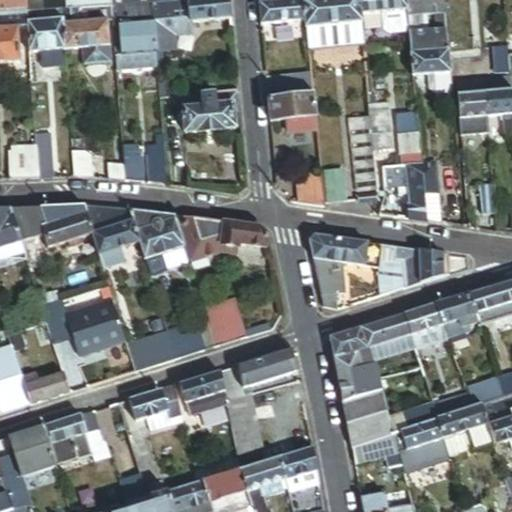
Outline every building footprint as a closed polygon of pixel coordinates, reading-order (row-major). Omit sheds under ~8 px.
[(0,0),(0,16),(25,14),(25,3),(24,0),(0,0)] [(87,9),(111,7),(110,0),(68,0),(65,0),(66,11),(87,9)] [(231,22),(229,0),(205,0),(180,2),(152,4),(156,52),(172,51),(170,17),(189,15),(190,25),(231,22)] [(306,23),(304,0),(259,0),(262,27),(306,23)] [(360,19),(358,0),(304,0),(306,23),(307,30),(361,25),(360,19)] [(358,0),(360,19),(406,14),(405,4),(405,0),(358,0)] [(443,0),(420,2),(422,18),(439,16),(444,16),(443,0)] [(25,14),(42,13),(41,2),(25,3),(25,14)] [(420,2),(405,4),(406,14),(407,19),(422,18),(420,2)] [(156,52),(152,4),(111,7),(115,58),(156,55),(156,52)] [(88,26),(87,9),(66,11),(61,11),(64,53),(82,52),(109,49),(107,24),(88,26)] [(61,53),(64,53),(61,11),(42,13),(25,14),(27,29),(29,56),(40,55),(61,53)] [(0,65),(21,64),(18,30),(27,29),(25,14),(0,16),(0,65)] [(190,25),(189,15),(170,17),(172,51),(156,52),(156,55),(175,54),(174,36),(188,35),(187,25),(190,25)] [(422,18),(407,19),(408,34),(441,31),(439,16),(422,18)] [(361,25),(307,30),(309,52),(363,47),(361,25)] [(428,78),(450,76),(447,47),(409,42),(413,79),(428,78)] [(82,52),(83,65),(110,63),(109,49),(82,52)] [(62,63),(61,53),(40,55),(41,65),(62,63)] [(156,55),(115,58),(116,73),(157,70),(156,55)] [(312,75),(266,79),(268,102),(314,98),(312,75)] [(452,96),(450,76),(428,78),(429,94),(434,98),(452,96)] [(237,94),(235,77),(208,80),(210,97),(237,94)] [(237,94),(210,97),(201,98),(181,100),(184,138),(234,133),(233,117),(239,117),(237,94)] [(511,119),(511,110),(511,95),(483,98),(485,121),(492,121),(511,119)] [(318,136),(314,98),(268,102),(270,126),(284,124),(285,134),(288,134),(292,131),(297,130),(303,137),(318,136)] [(485,121),(483,98),(457,100),(459,124),(485,121)] [(511,119),(492,121),(493,136),(511,133),(511,119)] [(356,194),(375,192),(369,121),(350,123),(356,194)] [(485,121),(459,124),(460,141),(486,138),(485,121)] [(39,181),(52,180),(49,136),(42,136),(41,129),(35,130),(36,149),(39,181)] [(422,166),(419,140),(410,141),(412,157),(401,158),(402,163),(397,164),(397,169),(422,166)] [(9,160),(10,182),(39,181),(36,149),(11,150),(12,160),(9,160)] [(123,183),(142,185),(141,159),(138,160),(137,150),(121,151),(122,168),(123,183)] [(73,179),(90,180),(88,156),(81,154),(71,155),(73,179)] [(163,157),(148,159),(149,186),(166,188),(163,157)] [(427,225),(440,226),(434,165),(422,166),(427,225)] [(422,166),(397,169),(381,171),(383,197),(377,217),(396,220),(393,188),(406,186),(409,222),(427,225),(422,166)] [(109,181),(123,183),(122,168),(108,168),(109,181)] [(341,173),(326,174),(329,205),(344,204),(341,173)] [(298,206),(325,210),(322,178),(296,181),(298,206)] [(494,224),(494,220),(491,191),(486,191),(487,196),(479,197),(481,225),(494,224)] [(83,209),(45,211),(49,224),(43,227),(51,251),(69,245),(81,241),(92,238),(83,209)] [(83,209),(92,238),(99,259),(122,252),(139,247),(129,215),(108,212),(114,230),(105,233),(98,211),(83,209)] [(44,238),(49,252),(51,251),(43,227),(49,224),(45,211),(31,212),(37,228),(18,235),(21,245),(44,238)] [(108,212),(98,211),(105,233),(114,230),(108,212)] [(0,281),(10,279),(2,252),(21,245),(18,235),(10,212),(0,212),(0,281)] [(37,228),(31,212),(10,212),(18,235),(37,228)] [(129,215),(139,247),(144,264),(183,252),(181,246),(172,219),(129,215)] [(259,231),(172,219),(181,246),(217,250),(238,253),(239,244),(265,247),(267,238),(259,231)] [(494,224),(495,234),(503,236),(502,224),(499,224),(499,220),(494,220),(494,224)] [(394,265),(395,250),(316,239),(309,245),(323,311),(338,313),(334,296),(329,272),(327,272),(325,266),(338,268),(376,273),(379,301),(405,292),(403,266),(394,265)] [(83,247),(81,241),(69,245),(71,251),(83,247)] [(183,252),(187,266),(216,257),(217,250),(181,246),(183,252)] [(217,250),(216,257),(237,260),(238,253),(217,250)] [(448,258),(395,250),(394,265),(403,266),(405,292),(447,279),(448,258)] [(122,252),(99,259),(103,272),(126,265),(122,252)] [(343,294),(338,268),(325,266),(327,272),(329,272),(334,296),(343,294)] [(511,306),(511,285),(498,290),(504,309),(511,306)] [(60,304),(42,310),(48,327),(54,348),(55,350),(73,344),(79,365),(128,349),(128,348),(109,289),(100,292),(104,306),(64,319),(60,304)] [(504,309),(498,290),(468,299),(474,318),(504,309)] [(474,318),(468,299),(436,309),(442,330),(475,320),(474,318)] [(233,304),(203,313),(215,352),(245,342),(233,304)] [(42,308),(25,313),(28,323),(5,330),(8,339),(32,331),(48,327),(42,310),(42,308)] [(442,330),(436,309),(404,319),(410,340),(442,330)] [(477,327),(478,330),(507,321),(504,309),(474,318),(475,320),(477,327)] [(410,340),(404,319),(351,335),(357,364),(360,375),(372,372),(366,354),(410,340)] [(446,342),(473,333),(472,329),(477,327),(475,320),(442,330),(446,342)] [(128,349),(136,376),(176,364),(168,337),(163,323),(153,326),(157,339),(128,348),(128,349)] [(48,327),(32,331),(39,353),(54,348),(48,327)] [(442,330),(410,340),(414,353),(447,343),(446,342),(442,330)] [(185,331),(168,337),(176,364),(193,358),(185,331)] [(357,364),(351,335),(329,342),(334,370),(357,364)] [(73,344),(55,350),(61,370),(79,365),(73,344)] [(292,353),(236,371),(244,393),(246,398),(252,397),(251,391),(296,378),(292,353)] [(375,371),(372,372),(360,375),(357,364),(334,370),(351,451),(389,440),(386,426),(375,371)] [(244,393),(236,371),(219,376),(224,397),(225,399),(244,393)] [(409,388),(422,384),(419,373),(406,377),(409,388)] [(31,409),(22,381),(20,376),(6,380),(17,414),(31,409)] [(224,397),(219,376),(179,389),(185,409),(224,397)] [(31,409),(70,397),(64,377),(39,385),(37,377),(22,381),(31,409)] [(511,379),(493,385),(496,395),(499,405),(511,400),(511,379)] [(417,416),(430,411),(422,384),(409,388),(417,416)] [(464,400),(465,405),(496,395),(493,385),(462,395),(464,400)] [(183,420),(175,390),(128,404),(135,426),(146,423),(167,416),(169,425),(183,420)] [(244,393),(225,399),(227,410),(229,415),(254,409),(252,397),(246,398),(244,393)] [(482,410),(499,405),(496,395),(465,405),(468,414),(482,410)] [(224,397),(185,409),(189,422),(227,410),(225,399),(224,397)] [(468,414),(465,405),(464,400),(430,411),(434,425),(437,424),(468,414)] [(511,443),(511,400),(499,405),(482,410),(486,423),(511,415),(511,419),(511,421),(489,429),(494,446),(495,449),(511,443)] [(241,473),(266,465),(254,409),(229,415),(239,463),(241,473)] [(486,423),(482,410),(468,414),(437,424),(443,442),(445,449),(453,446),(451,441),(468,435),(474,453),(494,446),(489,429),(486,423)] [(434,425),(430,411),(417,416),(386,426),(389,440),(394,438),(434,425)] [(511,419),(511,415),(486,423),(489,429),(511,421),(511,419)] [(100,443),(92,416),(44,430),(56,469),(57,471),(91,460),(93,467),(109,462),(105,448),(100,443)] [(146,423),(151,439),(184,428),(183,420),(169,425),(167,416),(146,423)] [(443,442),(437,424),(434,425),(394,438),(401,467),(402,471),(414,467),(409,453),(443,442)] [(56,469),(44,430),(4,443),(15,479),(16,482),(22,480),(56,469)] [(141,483),(157,478),(143,432),(127,437),(140,479),(141,483)] [(445,449),(449,461),(474,453),(468,435),(451,441),(453,446),(445,449)] [(401,467),(394,438),(389,440),(351,451),(355,471),(386,461),(389,470),(401,467)] [(402,471),(404,477),(450,462),(449,461),(445,449),(443,442),(409,453),(414,467),(402,471)] [(315,474),(311,451),(278,461),(284,484),(315,474)] [(284,484),(278,461),(266,465),(241,473),(247,494),(250,503),(252,511),(266,511),(262,499),(260,491),(284,484)] [(211,483),(241,473),(239,463),(208,473),(211,483)] [(402,471),(401,467),(389,470),(378,474),(380,487),(398,481),(399,485),(406,483),(404,477),(402,471)] [(247,494),(241,473),(211,483),(203,485),(210,506),(247,494)] [(288,498),(318,488),(315,474),(284,484),(286,492),(288,498)] [(15,479),(1,483),(5,498),(21,494),(25,508),(26,511),(31,509),(22,480),(16,482),(15,479)] [(141,483),(140,479),(123,484),(131,507),(138,505),(147,502),(144,491),(141,483)] [(286,492),(284,484),(260,491),(262,499),(286,492)] [(190,511),(210,506),(203,485),(167,496),(172,511),(190,511)] [(147,502),(165,497),(162,486),(144,491),(147,502)] [(495,511),(511,511),(511,505),(506,488),(489,493),(495,511)] [(21,494),(5,498),(9,511),(13,511),(25,508),(21,494)] [(219,511),(250,503),(247,494),(210,506),(211,511),(219,511)] [(172,511),(167,496),(165,497),(147,502),(138,505),(140,511),(172,511)] [(0,511),(9,511),(5,498),(0,500),(0,511)] [(362,511),(385,511),(383,503),(383,498),(361,503),(362,511)] [(385,511),(390,511),(399,509),(395,500),(383,503),(385,511)]
